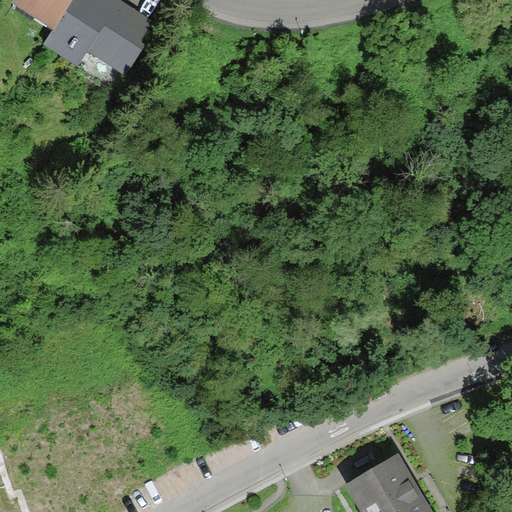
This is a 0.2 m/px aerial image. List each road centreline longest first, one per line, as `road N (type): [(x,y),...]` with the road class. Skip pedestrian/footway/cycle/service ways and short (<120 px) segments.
road 1 (residential): [(162,511),(323,423),(511,353)]
road 2 (residential): [(360,0),(261,12),(222,0)]
